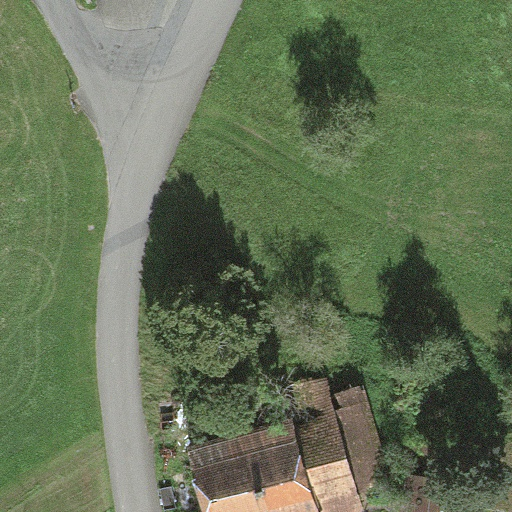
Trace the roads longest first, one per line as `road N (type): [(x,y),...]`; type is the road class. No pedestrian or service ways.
road 1 (unclassified): [(141,147),(116,305),(117,386),(138,511)]
road 2 (unclassified): [(57,0),(141,147)]
road 3 (unclassified): [(211,0),(141,147)]
